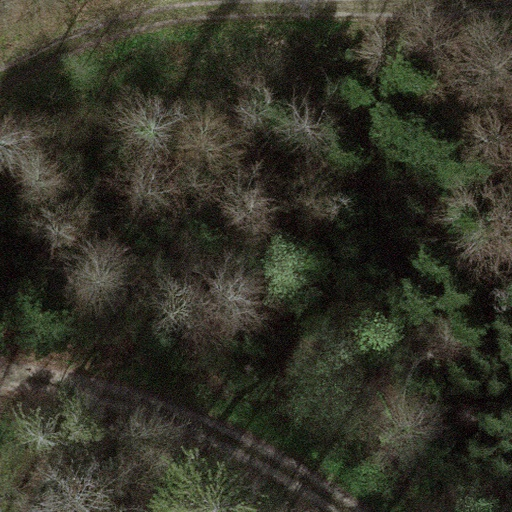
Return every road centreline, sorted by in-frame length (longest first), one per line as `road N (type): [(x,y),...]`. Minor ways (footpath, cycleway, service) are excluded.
road 1 (track): [(0,71),(232,12),(511,3)]
road 2 (track): [(349,511),(181,411),(0,377)]
